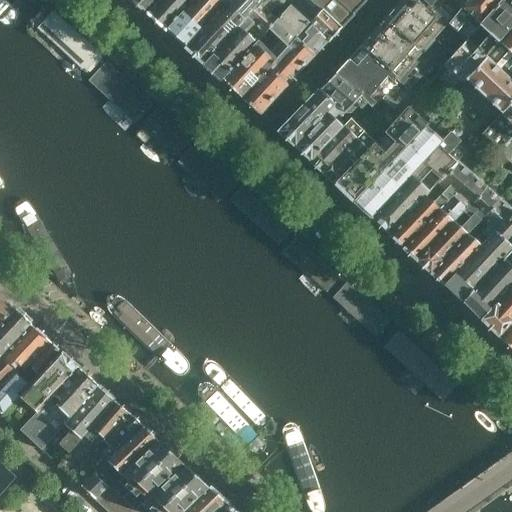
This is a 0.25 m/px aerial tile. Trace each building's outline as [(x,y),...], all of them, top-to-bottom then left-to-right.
[(0,0),(0,25),(2,27),(3,27),(5,28),(6,28),(8,28),(10,28),(11,27),(13,26),(14,25),(15,24),(16,22),(16,21),(16,19),(16,17),(16,16),(15,14),(14,13),(0,0)] [(27,0),(4,0),(19,13),(29,1),(27,0)] [(160,0),(132,0),(147,14),(148,14),(160,0)] [(160,0),(148,14),(145,17),(151,23),(154,20),(166,30),(194,0),(160,0)] [(185,47),(228,0),(194,0),(166,30),(185,47)] [(204,64),(262,1),(260,0),(228,0),(185,47),(204,64)] [(254,46),(273,25),(275,23),(266,15),(276,4),(280,8),(284,3),(282,1),(280,0),(262,0),(262,1),(204,64),(201,68),(206,73),(210,70),(221,81),(254,46)] [(309,0),(283,0),(282,1),(284,3),(289,8),(308,25),(327,43),(340,28),(309,0)] [(353,15),(336,0),(309,0),(340,28),(353,15)] [(363,0),(336,0),(353,15),(365,1),(363,0)] [(511,0),(502,0),(465,41),(447,24),(419,0),(400,0),(360,47),(415,97),(445,63),(464,80),(493,48),(505,34),(511,26),(511,0)] [(419,0),(447,24),(468,0),(419,0)] [(465,41),(502,0),(468,0),(447,24),(465,41)] [(240,99),(295,40),(308,25),(289,8),(275,23),(273,25),(284,36),(265,56),(254,46),(221,81),(234,93),(231,96),(237,102),(240,99)] [(40,26),(90,76),(107,59),(56,10),(40,26)] [(327,43),(308,25),(295,40),(314,57),(327,43)] [(482,135),(511,101),(511,26),(505,34),(511,40),(511,44),(502,56),(493,48),(464,80),(445,101),(452,107),(474,83),(495,103),(473,127),(482,135)] [(259,116),(314,57),(295,40),(240,99),(259,116)] [(415,97),(360,47),(334,76),(319,92),(333,105),(348,119),(363,103),(383,121),(401,101),(406,106),(415,97)] [(112,58),(93,78),(141,123),(159,103),(112,58)] [(294,148),(333,105),(319,92),(278,134),(294,148)] [(500,151),(511,138),(511,101),(482,135),(495,146),(500,151)] [(163,105),(146,124),(181,157),(198,138),(163,105)] [(310,162),(347,120),(348,119),(333,105),(294,148),(310,162)] [(353,203),(421,127),(423,126),(404,109),(372,143),(334,185),(346,196),(343,200),(350,206),(353,202),(353,203)] [(322,174),(360,132),(347,120),(310,162),(307,165),(312,170),(315,167),(322,174)] [(371,219),(435,148),(439,143),(421,127),(353,203),(371,219)] [(334,185),(372,143),(360,132),(322,174),(334,185)] [(495,146),(482,135),(474,144),(487,155),(495,146)] [(511,138),(500,151),(508,159),(511,162),(511,138)] [(201,140),(183,160),(226,199),(244,179),(201,140)] [(428,193),(420,186),(432,172),(440,179),(454,164),(465,151),(457,144),(445,157),(435,148),(371,219),(389,236),(421,200),(428,193)] [(508,159),(500,151),(495,146),(487,155),(500,168),(508,159)] [(511,162),(508,159),(500,168),(499,170),(511,181),(511,162)] [(435,213),(444,203),(468,176),(454,164),(440,179),(429,191),(437,198),(428,207),(421,200),(389,236),(403,248),(435,213)] [(414,264),(417,260),(451,222),(460,212),(482,188),(468,176),(444,203),(449,208),(441,218),(435,213),(403,248),(412,256),(409,259),(414,264)] [(0,179),(0,197),(9,186),(0,179)] [(248,182),(235,196),(284,242),(297,228),(248,182)] [(427,276),(430,273),(465,235),(473,225),(495,201),(482,188),(460,212),(466,218),(457,228),(451,222),(417,260),(426,269),(423,272),(427,276)] [(444,286),(506,217),(509,213),(495,201),(473,225),(481,232),(472,241),(465,235),(430,273),(444,286)] [(12,212),(12,213),(57,286),(75,294),(75,276),(28,205),(26,204),(25,204),(23,203),(21,203),(20,203),(18,204),(17,205),(15,206),(14,207),(13,208),(13,210),(12,212)] [(43,223),(83,287),(84,288),(86,289),(87,290),(89,290),(91,290),(92,290),(94,290),(95,289),(97,288),(98,287),(99,285),(99,284),(100,282),(100,281),(100,279),(99,277),(59,213),(58,212),(57,211),(55,211),(53,210),(52,210),(50,210),(49,211),(47,211),(46,212),(45,214),(44,215),(43,216),(42,218),(42,220),(42,221),(43,223)] [(463,302),(509,252),(501,244),(511,231),(511,222),(506,217),(444,286),(441,289),(447,294),(450,291),(462,302),(463,302)] [(300,231),(289,243),(334,284),(345,271),(300,231)] [(480,320),(511,285),(511,248),(509,252),(463,302),(463,303),(480,320)] [(352,276),(337,292),(381,333),(396,316),(352,276)] [(499,337),(511,322),(511,285),(480,320),(499,337)] [(14,310),(0,297),(0,325),(14,311),(14,310)] [(108,299),(108,313),(177,377),(179,377),(180,378),(182,378),(184,378),(185,377),(187,377),(188,376),(189,375),(190,373),(191,372),(191,370),(191,369),(191,367),(191,365),(190,364),(121,298),(108,299)] [(0,354),(2,356),(30,326),(30,325),(34,321),(27,315),(23,319),(14,311),(0,325),(0,354)] [(511,322),(499,337),(499,338),(511,349),(511,322)] [(406,323),(390,341),(448,397),(465,379),(406,323)] [(27,367),(50,344),(30,326),(2,356),(0,354),(0,386),(16,370),(20,374),(27,367)] [(27,381),(20,374),(16,370),(0,386),(0,412),(2,414),(13,403),(61,354),(50,344),(27,367),(34,374),(27,381)] [(30,419),(78,370),(61,354),(13,403),(30,419)] [(207,375),(208,376),(262,440),(264,441),(266,442),(268,443),(271,443),(273,443),(275,443),(277,443),(277,440),(277,436),(277,433),(276,430),(275,427),(220,365),(218,364),(217,364),(215,364),(214,364),(212,364),(211,365),(210,366),(209,367),(208,369),(207,370),(207,371),(207,373),(207,375)] [(65,423),(97,387),(79,370),(78,370),(30,419),(30,420),(20,430),(41,450),(65,423)] [(199,396),(200,398),(250,456),(251,457),(253,458),(254,458),(256,459),(257,459),(259,459),(260,458),(261,457),(263,457),(264,455),(265,454),(265,453),(266,451),(266,450),(265,448),(265,447),(214,386),(213,385),(212,384),(210,383),(209,382),(207,382),(206,382),(204,383),(203,384),(201,384),(200,386),(199,387),(199,388),(198,390),(198,392),(198,393),(199,395),(199,396)] [(68,454),(113,402),(113,401),(97,387),(65,423),(72,430),(59,445),(68,454)] [(69,476),(128,415),(114,402),(113,402),(68,454),(57,465),(69,476)] [(81,487),(142,428),(128,415),(69,476),(81,487)] [(284,435),(284,436),(304,499),(310,511),(325,511),(323,492),(301,429),(300,428),(299,426),(297,426),(296,425),(294,425),(293,425),(291,425),(289,426),(288,426),(287,427),(286,429),(285,430),(284,431),(284,433),(284,435)] [(122,475),(157,442),(157,441),(142,428),(81,487),(95,500),(116,481),(106,471),(112,465),(122,475)] [(183,511),(208,488),(157,442),(122,475),(116,481),(95,500),(107,511),(183,511)] [(215,511),(225,503),(208,488),(183,511),(215,511)] [(233,511),(225,503),(215,511),(233,511)]
